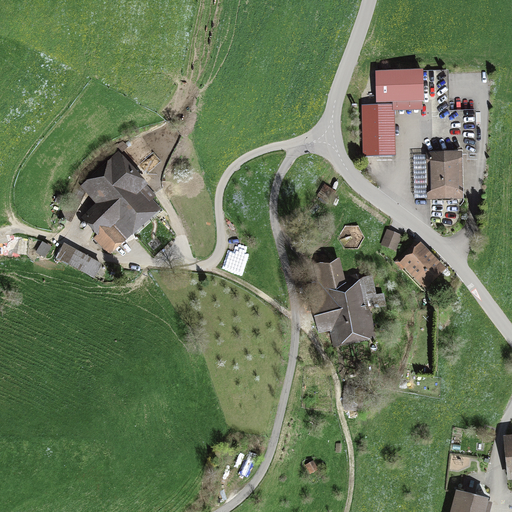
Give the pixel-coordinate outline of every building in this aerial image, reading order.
[(432,113),(449,113),(449,73),(377,73),(377,105),(362,106),(363,157),(394,157),(392,105),(391,105),(391,102),(432,101),(432,113)] [(459,154),(476,154),(476,112),(449,113),(432,113),(433,155),(430,155),(431,199),(460,199),(459,154)] [(119,156),(89,183),(104,200),(86,216),(101,233),(97,236),(110,251),(123,239),(112,227),(121,219),(129,228),(151,209),(137,193),(145,186),(119,156)] [(335,192),(324,184),(317,196),(328,203),(335,192)] [(73,196),(62,217),(70,221),(81,200),(73,196)] [(387,232),(381,246),(394,252),(400,238),(387,232)] [(51,247),(44,243),(38,252),(46,256),(51,247)] [(440,270),(415,243),(397,259),(404,267),(407,264),(425,283),(440,270)] [(102,265),(66,245),(59,257),(95,277),(102,265)] [(313,300),(320,332),(337,328),(339,339),(367,333),(362,307),(377,304),(371,277),(364,278),(358,274),(342,278),(338,262),(323,266),(329,289),(323,291),(322,285),(319,286),(321,298),(313,300)] [(344,387),(344,392),(343,401),(344,401),(343,409),(358,411),(360,388),(344,387)] [(318,469),(313,460),(305,465),(310,474),(318,469)] [(490,511),(493,501),(488,499),(458,491),(452,511),(490,511)]
